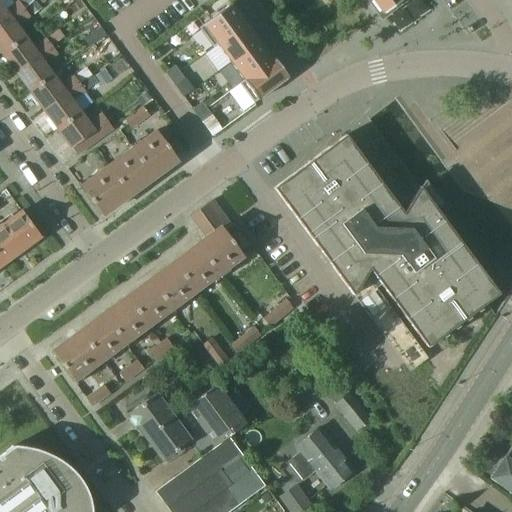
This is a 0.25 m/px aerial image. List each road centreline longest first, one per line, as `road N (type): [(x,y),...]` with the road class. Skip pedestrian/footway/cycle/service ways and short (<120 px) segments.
road 1 (residential): [(102,255),(347,82),(416,65),(511,71)]
road 2 (residential): [(135,511),(1,331)]
road 3 (tertiary): [(400,511),(511,344)]
road 4 (residential): [(102,255),(0,114)]
road 5 (residential): [(1,331),(102,255)]
